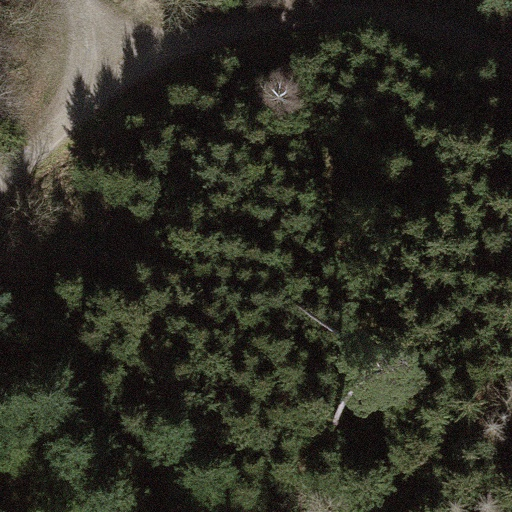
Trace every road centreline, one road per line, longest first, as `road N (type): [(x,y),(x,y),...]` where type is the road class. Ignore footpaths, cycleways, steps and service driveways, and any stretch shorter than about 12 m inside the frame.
road 1 (track): [(511,50),(329,10),(224,31),(125,74)]
road 2 (track): [(125,74),(0,173)]
